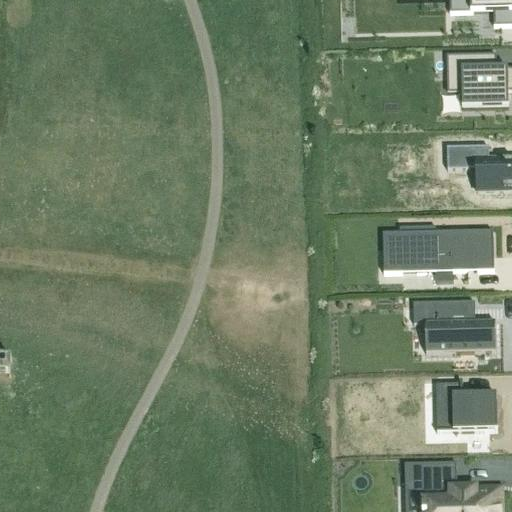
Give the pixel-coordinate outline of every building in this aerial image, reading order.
[(511,0),(452,0),(453,13),(450,13),(450,17),(473,17),(493,16),(494,30),(511,30),(511,0)] [(496,59),(447,60),(447,61),(448,61),(457,61),(458,75),(448,75),(448,96),(458,96),(458,97),(462,97),(462,113),(509,112),(508,96),(511,96),(511,72),(497,73),(496,59)] [(449,152),(449,174),(479,173),(479,196),(511,195),(511,163),(491,164),(491,151),(449,152)] [(400,238),(383,238),(383,240),(400,240),(400,275),(384,276),(384,278),(468,276),(468,261),(489,260),(489,238),(493,238),(493,236),(436,237),(436,231),(400,232),(400,238)] [(469,306),(413,308),(413,309),(415,309),(415,328),(414,328),(414,329),(428,329),(429,356),(426,356),(426,358),(496,356),(495,326),(469,327),(469,306)] [(460,388),(436,389),(436,402),(452,402),(453,437),(497,436),(497,400),(463,400),(462,385),(460,385),(460,388)] [(405,468),(405,472),(405,488),(407,488),(407,485),(408,485),(422,484),(422,487),(422,511),(498,511),(499,495),(476,495),(476,493),(457,493),(457,467),(405,468)]
